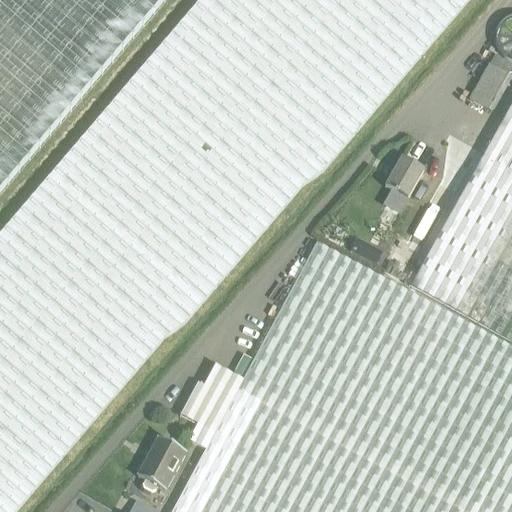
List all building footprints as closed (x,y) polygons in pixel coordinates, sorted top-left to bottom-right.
[(0,241),(0,511),(19,511),(45,483),(164,344),(184,330),(227,279),(302,191),(324,175),(445,32),(473,0),(206,0),(83,145),(0,241)] [(0,0),(0,193),(165,0),(0,0)] [(511,68),(494,58),(468,103),(487,114),(511,69),(511,68)] [(511,105),(410,289),(511,344),(511,105)] [(406,204),(423,174),(400,161),(383,191),(406,204)] [(356,242),(349,255),(375,269),(382,255),(356,242)] [(174,511),(511,511),(511,352),(507,350),(316,247),(253,364),(243,384),(242,385),(213,439),(206,454),(174,511)] [(179,420),(213,439),(242,385),(214,369),(202,390),(196,387),(179,420)] [(163,497),(184,458),(157,442),(136,481),(143,486),(141,489),(143,493),(150,498),(154,496),(156,493),(163,497)]
